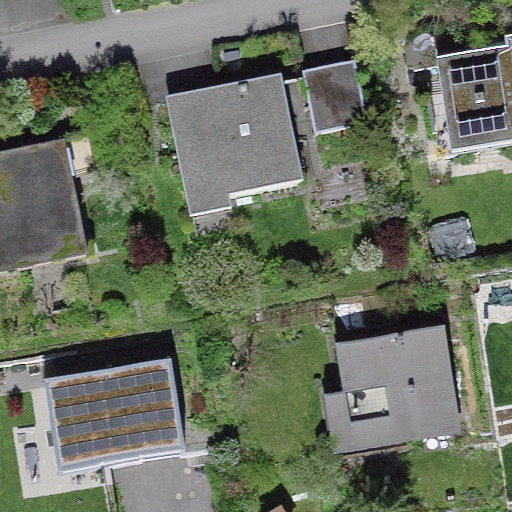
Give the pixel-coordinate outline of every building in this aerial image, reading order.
[(511,62),(445,71),(458,166),(511,158),(511,62)] [(204,107),(173,113),(197,234),(206,232),(323,206),(297,87),(204,107)] [(78,147),(0,159),(0,293),(99,277),(78,147)] [(459,336),(336,355),(353,468),(477,449),(459,336)] [(0,399),(37,393),(54,495),(184,475),(167,368),(77,382),(72,351),(0,361),(0,399)] [(511,511),(511,470),(498,472),(503,511),(511,511)] [(503,511),(498,472),(439,480),(443,511),(503,511)]
